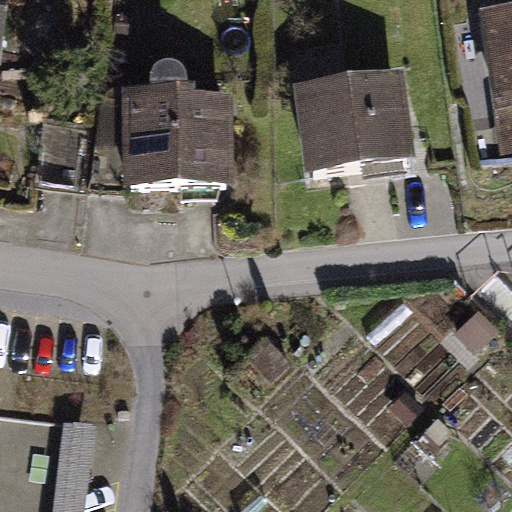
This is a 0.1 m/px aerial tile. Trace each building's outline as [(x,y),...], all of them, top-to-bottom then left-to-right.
[(26,0),(0,0),(0,66),(17,69),(26,0)] [(511,29),(495,32),(511,148),(511,29)] [(417,87),(305,104),(320,198),(431,181),(417,87)] [(244,220),(246,107),(149,105),(146,218),(244,220)] [(46,511),(85,511),(86,483),(115,484),(117,425),(50,423),(46,511)]
